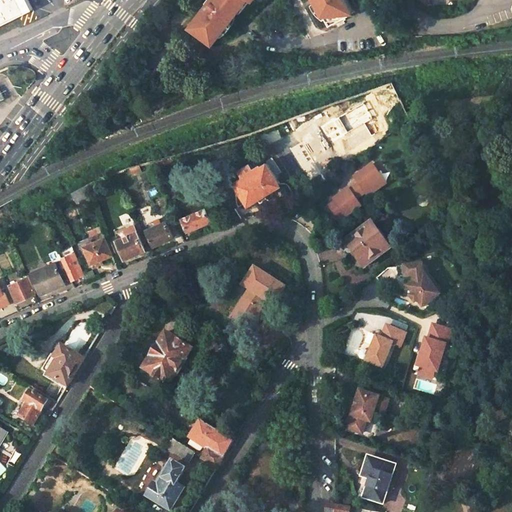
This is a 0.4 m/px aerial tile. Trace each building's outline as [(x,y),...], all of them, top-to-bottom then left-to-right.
[(0,0),(0,25),(33,9),(28,0),(0,0)] [(207,0),(209,1),(191,24),(211,40),(222,26),(225,29),(230,23),(223,18),(228,12),(230,13),(236,11),(244,0),(321,0),(315,4),(318,10),(323,8),(331,21),(354,10),(348,0),(207,0)] [(152,166),(173,161),(171,155),(150,161),(152,166)] [(334,199),(328,204),(338,218),(344,213),(345,216),(360,205),(356,198),(365,191),(368,196),(386,183),(372,162),(354,175),(358,182),(349,189),(348,186),(332,197),(334,199)] [(243,177),(234,183),(246,202),(251,203),(277,186),(278,182),(266,163),(260,167),(259,165),(242,176),(243,177)] [(90,194),(102,189),(98,179),(86,185),(90,194)] [(158,200),(163,213),(171,210),(165,197),(158,200)] [(43,213),(56,206),(54,202),(41,208),(43,213)] [(198,212),(196,206),(181,213),(183,218),(198,212)] [(10,233),(43,213),(41,208),(13,225),(8,229),(10,233)] [(198,212),(183,218),(188,231),(211,221),(206,208),(198,212)] [(137,231),(117,239),(125,258),(145,250),(141,239),(144,237),(138,222),(134,224),(137,231)] [(154,245),(172,237),(166,222),(160,224),(159,222),(155,223),(156,226),(148,229),(154,245)] [(371,223),(340,246),(346,255),(352,251),(363,266),(388,248),(371,223)] [(105,238),(84,247),(91,263),(111,255),(105,238)] [(74,248),(71,249),(73,253),(62,258),(63,259),(71,280),(79,277),(79,276),(84,274),(75,254),(75,250),(74,248)] [(63,259),(31,273),(41,294),(65,284),(60,273),(67,270),(63,259)] [(422,264),(398,267),(399,277),(414,275),(415,282),(409,286),(414,293),(411,295),(415,301),(418,299),(423,306),(440,294),(425,274),(424,275),(422,264)] [(238,311),(232,321),(246,330),(251,322),(255,324),(259,309),(265,300),(269,295),(276,300),(285,287),(254,267),(242,285),(252,291),(246,300),(243,298),(235,309),(238,311)] [(29,277),(10,285),(17,302),(36,294),(29,277)] [(0,306),(9,303),(4,293),(3,294),(0,287),(0,306)] [(276,300),(269,295),(265,300),(273,305),(276,300)] [(343,295),(335,301),(338,305),(346,299),(343,295)] [(235,309),(229,319),(232,321),(238,311),(235,309)] [(394,319),(391,324),(406,331),(408,326),(394,319)] [(406,333),(388,325),(382,338),(376,335),(366,360),(382,367),(392,342),(400,346),(406,333)] [(451,332),(436,325),(430,340),(428,339),(417,365),(420,366),(434,372),(437,373),(447,347),(449,348),(452,339),(449,337),(451,332)] [(143,369),(169,385),(175,374),(177,375),(186,360),(185,359),(192,349),(165,332),(157,344),(156,343),(153,346),(150,350),(149,356),(150,356),(143,369)] [(58,359),(50,374),(68,385),(84,359),(62,346),(55,357),(58,359)] [(434,372),(420,366),(417,373),(431,379),(434,372)] [(28,402),(20,416),(33,425),(47,401),(31,391),(25,400),(28,402)] [(360,392),(349,430),(361,434),(366,421),(372,423),(375,414),(384,417),(389,401),(360,392)] [(200,420),(190,437),(208,449),(222,458),(233,441),(200,420)] [(214,421),(213,424),(222,429),(224,426),(214,421)] [(173,440),(168,448),(189,462),(194,453),(173,440)] [(208,449),(202,459),(216,468),(222,458),(208,449)] [(370,478),(364,497),(383,503),(396,466),(369,457),(362,475),(370,478)] [(158,486),(154,484),(147,496),(170,510),(183,489),(175,484),(184,469),(173,463),(170,466),(158,486)] [(170,466),(167,464),(154,484),(158,486),(170,466)]
